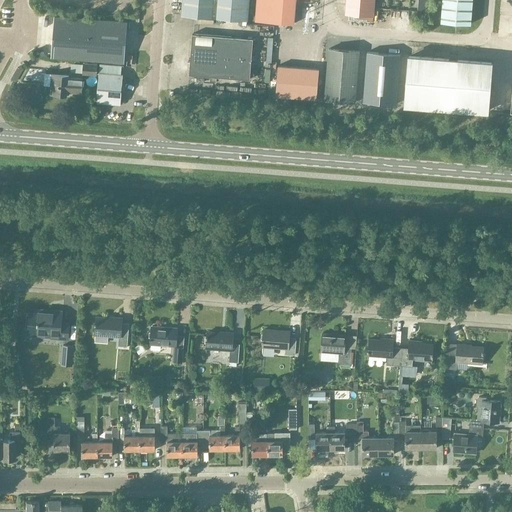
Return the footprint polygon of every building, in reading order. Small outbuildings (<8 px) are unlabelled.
[(248,20),(249,0),(182,0),(182,15),(248,20)] [(256,0),(255,21),(294,24),(295,0),(256,0)] [(373,16),(374,8),(374,0),(346,0),(345,14),(373,16)] [(441,0),(440,22),(470,24),(471,0),(441,0)] [(409,25),(408,13),(400,14),(401,26),(409,25)] [(124,63),(126,36),(127,22),(54,17),(51,57),(124,63)] [(510,24),(497,22),(496,30),(509,32),(510,24)] [(253,39),(193,34),(192,34),(189,75),(250,79),(253,39)] [(328,49),(324,100),(355,102),(359,51),(328,49)] [(400,55),(366,52),(363,102),(396,104),(400,55)] [(491,62),(444,58),(408,55),(404,106),(488,112),(491,62)] [(70,63),(70,72),(80,72),(80,64),(70,63)] [(97,75),(97,64),(83,63),(82,74),(97,75)] [(278,66),(275,96),(317,99),(319,69),(278,66)] [(16,81),(22,70),(17,68),(14,74),(16,75),(13,80),(16,81)] [(123,74),(99,72),(99,76),(92,75),(91,86),(92,86),(91,95),(97,96),(97,102),(120,104),(123,74)] [(82,79),(79,79),(68,78),(68,75),(52,74),(51,94),(66,96),(67,92),(81,93),(82,79)] [(67,339),(68,323),(60,322),(61,311),(29,309),(27,331),(51,333),(50,338),(67,339)] [(122,318),(113,317),(108,317),(108,318),(96,317),(94,335),(118,336),(117,346),(127,347),(128,330),(129,323),(121,323),(122,318)] [(176,340),(176,336),(177,328),(151,326),(150,344),(173,346),(173,355),(172,361),(182,362),(183,341),(176,340)] [(295,355),(296,338),(288,338),(289,331),(263,329),(262,347),(286,348),(285,354),(295,355)] [(238,362),(239,344),(232,343),(233,332),(225,332),(225,333),(207,331),(205,348),(229,350),(228,362),(238,362)] [(350,364),(351,348),(344,348),(345,335),(337,335),(337,336),(332,335),(332,334),(322,334),(321,351),(338,353),(338,364),(350,364)] [(399,365),(400,348),(392,347),(393,339),(381,338),(381,340),(369,339),(368,349),(367,349),(367,352),(368,352),(368,355),(387,356),(386,364),(399,365)] [(400,348),(399,365),(412,366),(413,358),(432,360),(432,357),(433,357),(433,354),(432,354),(433,344),(421,343),(421,341),(409,340),(409,348),(400,348)] [(483,353),(484,351),(483,351),(483,347),(466,346),(466,345),(457,344),(456,354),(449,354),(448,369),(456,369),(457,362),(482,364),(482,353),(483,353)] [(130,398),(130,393),(130,392),(123,392),(117,392),(118,405),(124,405),(124,398),(128,398),(130,398)] [(499,422),(500,401),(487,400),(487,399),(486,397),(478,397),(477,398),(476,406),(478,408),(482,409),(481,419),(470,419),(469,427),(483,428),(484,421),(499,422)] [(238,424),(246,424),(246,403),(238,403),(238,424)] [(288,429),(296,429),(296,409),(288,409),(288,429)] [(54,427),(54,422),(54,417),(48,417),(48,433),(54,433),(54,450),(70,450),(69,433),(59,433),(59,426),(54,427)] [(76,434),(84,434),(84,417),(76,417),(76,434)] [(436,435),(442,435),(442,417),(435,417),(436,431),(421,431),(421,448),(436,448),(436,435)] [(139,450),(139,436),(139,427),(139,421),(135,421),(135,430),(132,430),(132,436),(124,436),(124,450),(139,450)] [(405,421),(399,421),(399,435),(399,438),(405,438),(406,448),(421,448),(421,431),(421,425),(405,425),(405,421)] [(378,454),(378,437),(368,437),(368,431),(363,431),(363,422),(356,422),(356,424),(357,438),(362,438),(362,454),(378,454)] [(357,438),(356,424),(346,424),(346,439),(357,439),(357,438)] [(182,433),(177,433),(167,433),(167,426),(160,426),(161,442),(167,442),(167,456),(182,456),(182,433)] [(330,427),(330,449),(344,448),(344,432),(334,432),(334,426),(330,427)] [(97,442),(97,456),(112,456),(112,444),(118,444),(118,427),(111,427),(111,433),(104,433),(104,442),(97,442)] [(139,436),(139,450),(155,450),(154,427),(150,427),(150,435),(139,436)] [(209,449),(224,449),(224,435),(224,427),(220,427),(220,435),(210,435),(210,430),(203,430),(203,446),(209,446),(209,449)] [(224,435),(224,449),(240,449),(239,427),(235,427),(235,435),(224,435)] [(316,449),(330,449),(330,427),(326,427),(326,432),(316,433),(316,449)] [(482,437),(483,428),(469,427),(468,435),(455,433),(453,451),(475,453),(477,437),(482,437)] [(182,433),(182,456),(197,455),(197,446),(203,446),(203,430),(197,430),(197,433),(182,433)] [(1,439),(1,457),(1,459),(14,458),(14,445),(20,445),(19,432),(10,432),(10,439),(1,439)] [(282,452),(290,452),(290,432),(275,432),(275,440),(267,441),(267,455),(282,455),(282,452)] [(97,456),(97,442),(97,434),(92,434),(92,442),(82,442),(82,456),(97,456)] [(394,454),(394,438),(394,437),(378,437),(378,454),(394,454)] [(252,455),(267,455),(267,441),(252,441),(252,455)] [(37,511),(37,501),(26,501),(25,511),(37,511)] [(48,501),(42,501),(42,511),(81,511),(81,505),(60,505),(60,501),(48,501)]
